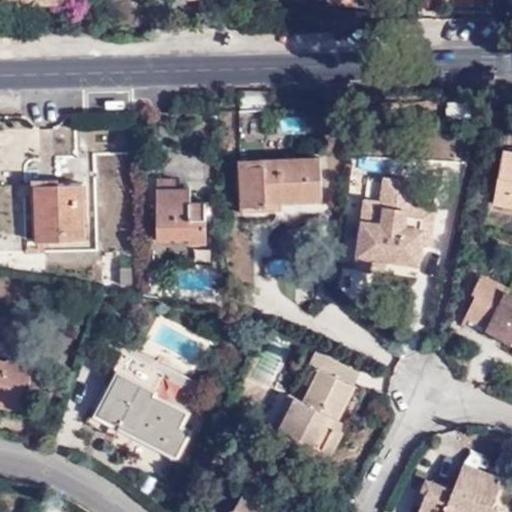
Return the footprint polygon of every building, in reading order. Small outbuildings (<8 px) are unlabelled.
[(511,155),(505,155),(495,201),(511,203),(511,155)] [(323,156),(268,157),(268,163),(243,163),(242,201),(268,202),(268,194),(322,193),(323,156)] [(78,179),(33,182),(36,241),(85,239),(84,206),(79,206),(78,179)] [(175,205),(175,191),(175,180),(158,180),(157,238),(188,238),(188,243),(205,242),(206,201),(191,200),(190,205),(175,205)] [(191,191),(175,191),(175,205),(190,205),(191,200),(191,191)] [(429,215),(412,212),(409,226),(365,219),(357,265),(381,269),(382,260),(425,267),(431,237),(425,236),(429,215)] [(135,268),(125,269),(125,285),(135,285),(135,268)] [(511,291),(511,290),(511,288),(484,272),(473,292),(480,295),(467,318),(511,340),(511,291)] [(0,403),(26,409),(37,362),(11,356),(10,358),(0,356),(0,403)] [(353,392),(306,372),(292,407),(287,405),(275,437),(334,462),(344,439),(336,434),(353,392)] [(156,395),(120,376),(98,421),(172,460),(186,436),(178,431),(185,416),(154,400),(156,395)] [(489,511),(502,484),(480,472),(477,479),(463,472),(454,491),(433,481),(419,511),(489,511)] [(272,511),(242,496),(234,511),(272,511)]
